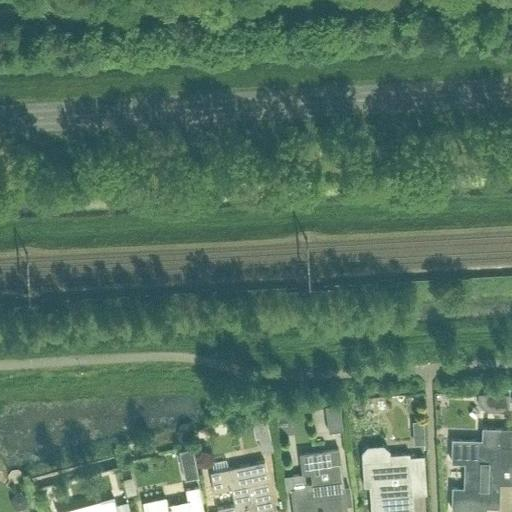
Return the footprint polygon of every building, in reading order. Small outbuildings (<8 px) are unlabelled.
[(321,429),(332,429),(332,408),(321,408),(321,429)] [(464,461),(463,486),(452,486),(451,509),(485,510),(485,506),(498,506),(499,459),(511,459),(511,427),(482,427),(481,438),(451,438),(451,461),(464,461)] [(361,459),(363,486),(368,485),(370,511),(413,511),(412,494),(426,493),(423,454),(409,455),(409,452),(388,453),(388,449),(382,443),(367,445),(361,451),(362,459),(361,459)] [(312,482),(305,483),(305,486),(291,488),(293,511),(346,511),(345,503),(350,503),(348,486),(343,486),(338,448),(299,453),(302,472),(310,471),(312,482)] [(213,469),(209,470),(213,491),(230,487),(233,503),(216,506),(217,511),(271,511),(265,480),(268,479),(264,459),(227,467),(225,459),(211,461),(213,469)] [(203,511),(198,485),(185,488),(187,501),(165,505),(164,497),(144,501),(146,511),(203,511)] [(57,511),(117,511),(113,495),(75,506),(57,511)]
